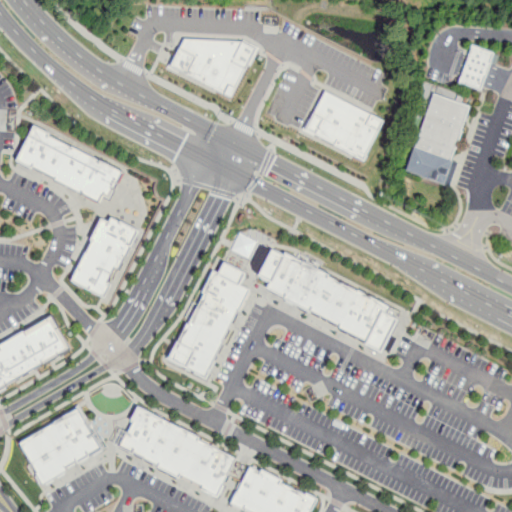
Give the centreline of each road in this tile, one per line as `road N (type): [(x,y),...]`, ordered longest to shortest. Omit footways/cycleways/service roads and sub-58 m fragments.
road 1 (secondary): [(438,248),(240,145)]
road 2 (secondary): [(209,159),(403,259)]
road 3 (residential): [(166,304),(232,171)]
road 4 (residential): [(0,430),(122,358)]
road 5 (secondary): [(123,85),(23,0)]
road 6 (residential): [(108,343),(0,412)]
road 7 (secondary): [(403,259),(511,315)]
road 8 (residential): [(221,135),(166,243)]
